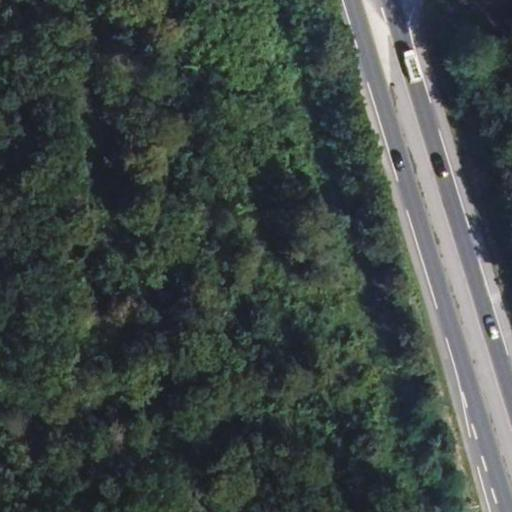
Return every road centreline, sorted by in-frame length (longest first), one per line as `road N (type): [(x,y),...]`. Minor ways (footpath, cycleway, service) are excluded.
road 1 (primary): [(358,0),(509,511)]
road 2 (primary): [(511,399),(387,0)]
